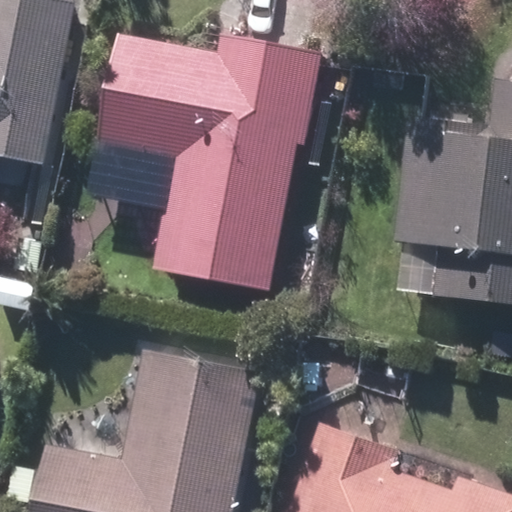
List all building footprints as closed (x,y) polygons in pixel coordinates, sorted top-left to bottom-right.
[(0,0),(0,159),(45,168),(76,6),(43,0),(0,0)] [(155,273),(271,293),(298,145),(303,146),(319,58),(281,51),(223,41),(220,56),(120,38),(100,149),(175,162),(155,273)] [(511,85),(495,84),(490,132),(410,122),(396,242),(443,247),(437,300),(511,308),(511,85)] [(234,511),(260,376),(147,355),(126,465),(47,450),(35,511),(234,511)] [(511,511),(511,497),(459,479),(454,494),(390,473),(396,455),(321,430),(292,511),(511,511)]
